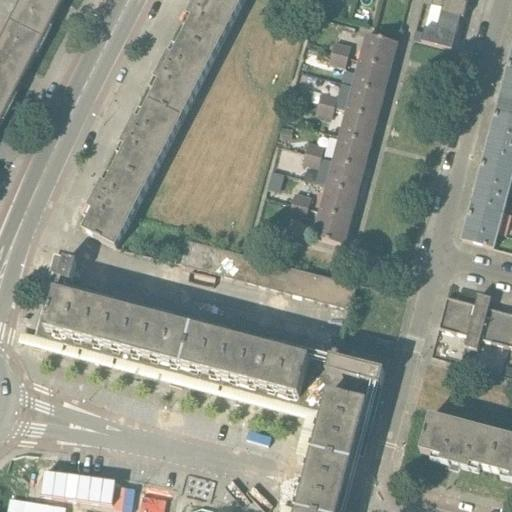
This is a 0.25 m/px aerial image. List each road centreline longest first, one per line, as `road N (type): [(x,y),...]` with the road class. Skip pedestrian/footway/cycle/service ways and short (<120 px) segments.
road 1 (residential): [(370,503),(8,410)]
road 2 (tertiary): [(0,280),(131,0)]
road 3 (residential): [(434,260),(502,0)]
road 4 (residential): [(370,503),(434,260)]
